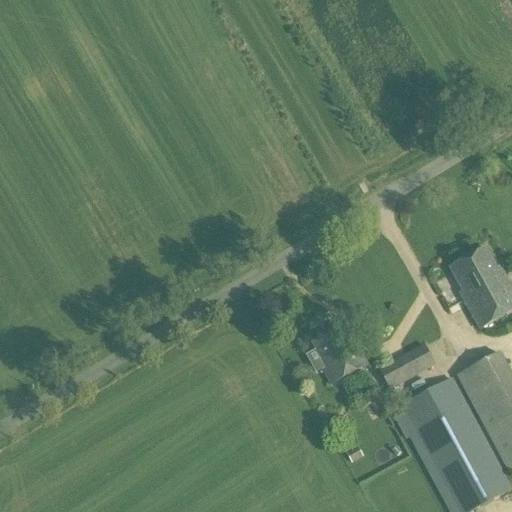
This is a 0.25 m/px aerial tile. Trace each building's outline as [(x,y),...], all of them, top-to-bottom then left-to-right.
[(500,275),(486,250),(450,270),(463,293),(460,295),(480,332),(511,313),(511,289),(503,273),(500,275)] [(354,353),(341,330),(314,344),(328,370),(324,372),(332,387),(366,369),(357,351),(354,353)] [(389,392),(435,367),(425,349),(379,374),(389,392)] [(511,374),(501,354),(457,378),(508,474),(511,472),(511,374)] [(474,511),(511,491),(511,490),(453,381),(402,408),(405,414),(394,420),(405,441),(416,435),(457,511),(474,511)]
